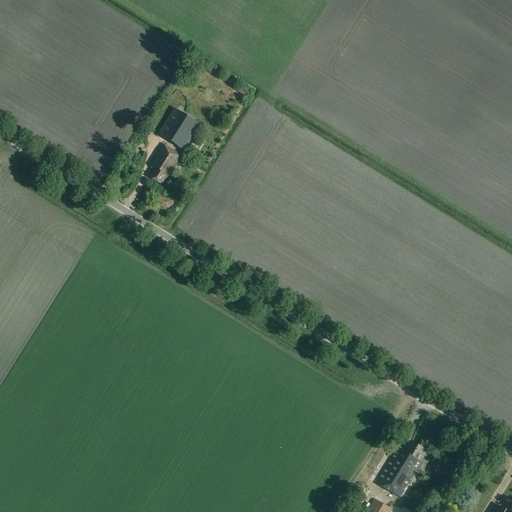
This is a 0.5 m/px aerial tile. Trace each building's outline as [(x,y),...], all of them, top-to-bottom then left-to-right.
[(246,98),(249,94),(236,86),(233,90),(246,98)] [(184,151),(201,125),(175,109),(159,134),(184,151)] [(163,186),(182,157),(164,146),(152,165),(156,169),(150,178),(163,186)] [(400,498),(427,452),(412,442),(405,452),(399,449),(378,484),(400,498)] [(391,511),(393,510),(375,499),(367,511),(391,511)]
